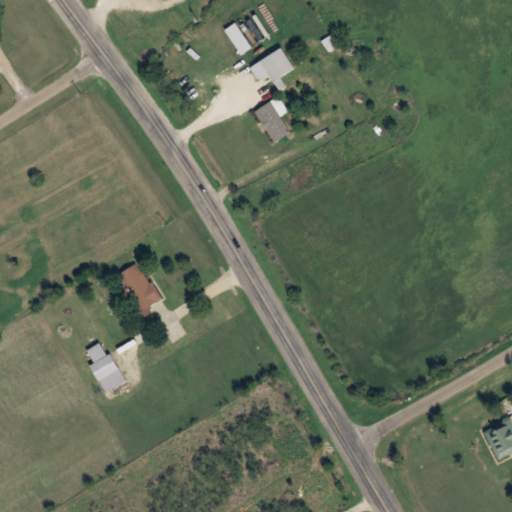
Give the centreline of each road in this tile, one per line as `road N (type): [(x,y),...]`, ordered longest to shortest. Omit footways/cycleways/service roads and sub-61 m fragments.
road 1 (tertiary): [(390,511),(189,175),(66,0)]
road 2 (residential): [(511,350),(351,445)]
road 3 (residential): [(104,54),(0,119)]
